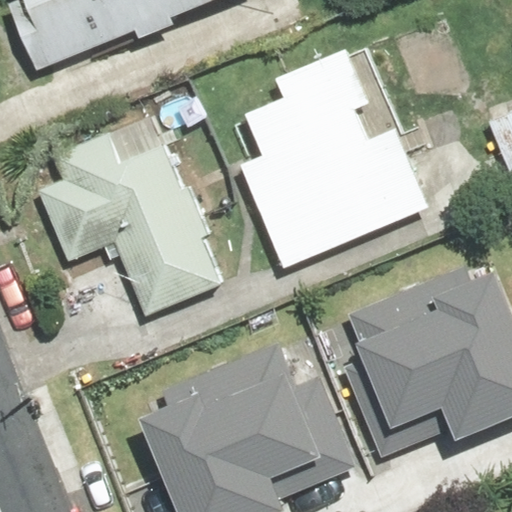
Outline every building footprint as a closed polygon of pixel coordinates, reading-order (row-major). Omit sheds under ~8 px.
[(26,18),(48,74),(230,0),(47,0),(50,8),(26,18)] [(223,92),(293,264),(445,202),(375,31),(223,92)] [(171,98),(32,154),(74,258),(121,239),(153,316),(244,279),(171,98)] [(511,98),(493,106),(511,153),(511,98)] [(466,429),(511,411),(511,296),(501,270),(481,278),(473,260),(351,309),(367,348),(346,356),(384,449),(462,418),(466,429)] [(155,408),(197,511),(259,511),(291,499),(287,488),(364,457),(327,363),(307,371),(291,332),(168,381),(176,399),(155,408)]
